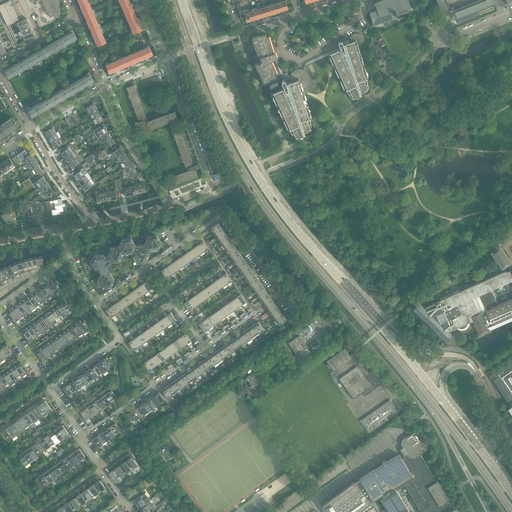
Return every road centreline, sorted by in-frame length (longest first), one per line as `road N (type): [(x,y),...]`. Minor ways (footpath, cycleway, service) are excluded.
road 1 (primary): [(170,0),(218,122),(261,201),(426,400)]
road 2 (primary): [(387,332),(251,166),(182,0)]
road 3 (residential): [(95,303),(223,214),(281,294)]
road 4 (residential): [(267,160),(387,90),(438,41)]
road 5 (residential): [(83,435),(49,387),(117,339),(95,303)]
road 6 (residential): [(172,202),(212,185),(166,60)]
road 7 (residential): [(83,435),(206,347)]
road 8 (primary): [(478,445),(387,332)]
road 9 (primary): [(426,400),(511,511)]
road 10 (residential): [(172,202),(102,86)]
road 11 (residential): [(146,444),(250,364)]
road 12 (primary): [(426,400),(488,511)]
road 13 (primary): [(478,445),(443,379),(458,365),(479,378)]
